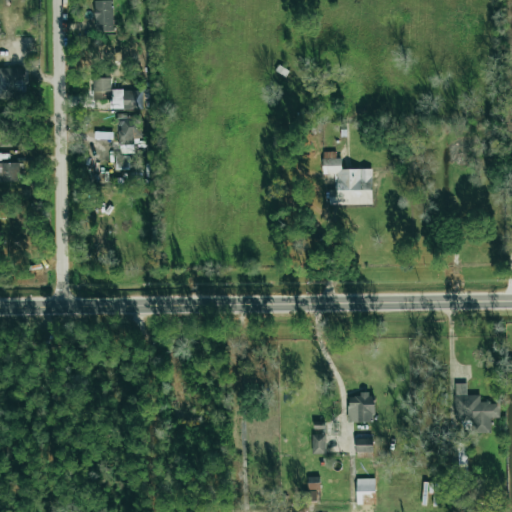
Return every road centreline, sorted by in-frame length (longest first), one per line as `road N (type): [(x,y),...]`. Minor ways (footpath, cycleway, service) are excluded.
road 1 (secondary): [(511,301),(0,307)]
road 2 (residential): [(60,307),(54,0)]
